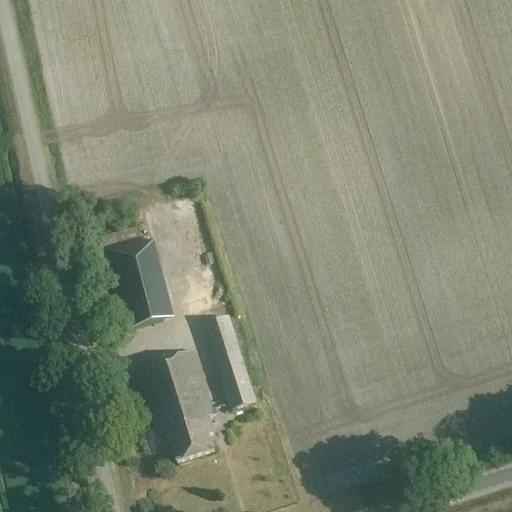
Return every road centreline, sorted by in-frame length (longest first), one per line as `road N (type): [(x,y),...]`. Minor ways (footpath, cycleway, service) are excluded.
road 1 (unclassified): [(115,511),(1,0)]
road 2 (tertiary): [(395,511),(511,474)]
